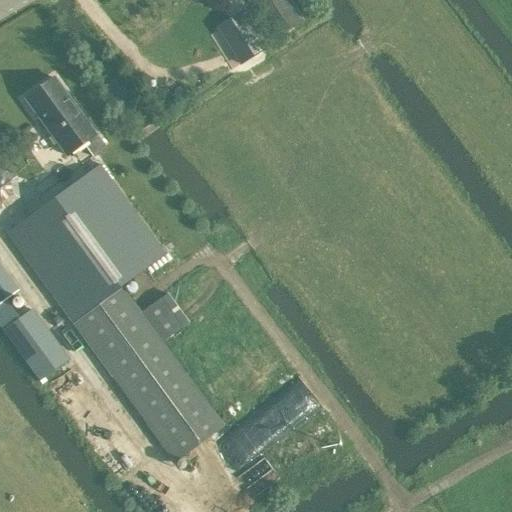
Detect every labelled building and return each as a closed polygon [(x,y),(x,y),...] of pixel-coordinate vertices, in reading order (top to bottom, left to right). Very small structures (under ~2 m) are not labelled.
[(273,39),(302,21),(289,0),(256,0),(251,3),(273,39)] [(249,18),(232,28),(247,52),(263,42),(249,18)] [(106,148),(54,77),(23,99),(66,158),(83,146),(92,158),(106,148)] [(6,234),(174,463),(223,426),(119,285),(172,247),(105,161),(6,234)] [(0,210),(7,213),(23,200),(20,180),(0,172),(0,210)] [(0,293),(15,282),(0,262),(0,293)] [(31,309),(2,331),(15,350),(38,381),(40,379),(68,359),(31,309)]
